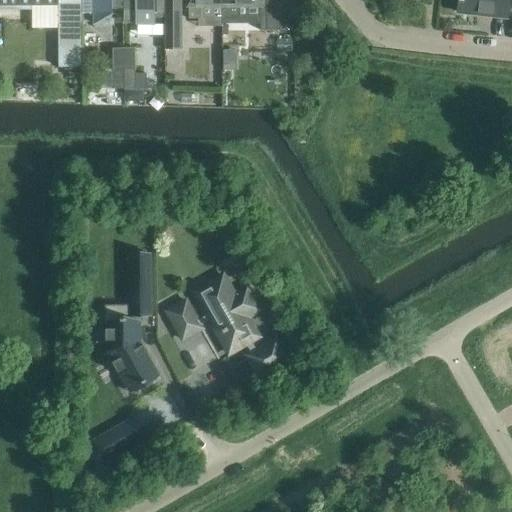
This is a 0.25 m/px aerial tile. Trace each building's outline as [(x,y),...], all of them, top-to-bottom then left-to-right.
[(31,5),(57,5),(57,0),(0,0),(0,10),(31,10),(31,5)] [(119,16),(123,16),(122,0),(93,0),(93,24),(109,24),(111,15),(115,16),(119,16)] [(122,0),(123,16),(123,24),(137,24),(152,24),(152,14),(164,14),(163,0),(122,0)] [(179,0),(163,0),(164,14),(164,31),(164,49),(176,49),(176,19),(180,19),(179,0)] [(200,6),(221,6),(221,0),(186,0),(187,6),(188,6),(188,19),(200,19),(200,6)] [(221,0),(221,6),(221,19),(238,19),(238,6),(261,6),(261,0),(221,0)] [(280,31),(279,0),(265,0),(266,11),(260,11),(260,31),(280,31)] [(508,0),(458,0),(457,12),(506,17),(508,0)] [(82,67),(82,15),(58,16),(58,68),(82,67)] [(123,48),(114,48),(114,90),(123,90),(123,48)] [(134,48),(123,48),(123,90),(124,103),(143,103),(143,91),(134,91),(134,48)] [(140,383),(141,385),(145,383),(144,381),(157,374),(147,356),(148,356),(147,354),(146,355),(142,348),(143,347),(142,345),(141,346),(139,343),(139,336),(139,316),(150,316),(149,254),(128,255),(129,299),(129,305),(129,322),(127,322),(127,319),(120,319),(120,322),(106,322),(106,328),(106,352),(128,390),(140,383)] [(250,354),(246,356),(259,378),(288,361),(275,340),(256,351),(250,341),(257,337),(246,317),(255,312),(243,290),(234,296),(222,276),(194,292),(206,315),(197,320),(186,301),(166,312),(182,340),(201,329),(200,326),(209,321),(228,354),(245,344),(250,354)] [(112,430),(94,440),(106,461),(125,450),(113,429),(112,430)]
